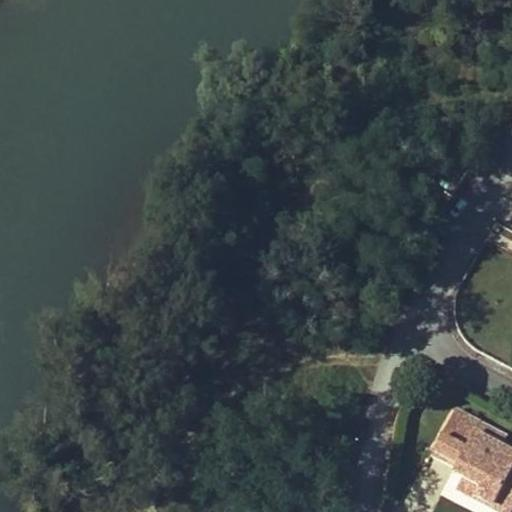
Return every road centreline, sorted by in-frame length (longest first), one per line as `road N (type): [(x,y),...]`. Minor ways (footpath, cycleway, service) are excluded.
road 1 (residential): [(400,336),(511,160)]
road 2 (residential): [(360,511),(400,336)]
road 3 (residential): [(511,393),(400,336)]
